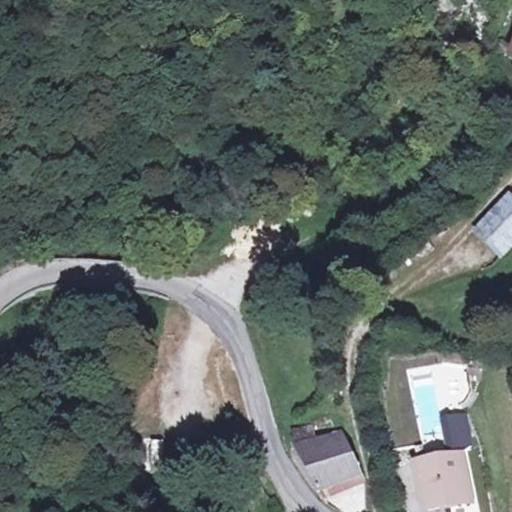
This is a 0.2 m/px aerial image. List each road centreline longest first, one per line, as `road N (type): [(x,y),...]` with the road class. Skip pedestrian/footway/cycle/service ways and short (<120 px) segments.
road 1 (tertiary): [(0,293),(55,271),(191,287),(232,326),(276,459),(313,511)]
road 2 (track): [(378,511),(355,399),(358,346),(373,316),(511,184)]
road 3 (track): [(511,143),(492,167),(380,248),(238,279),(215,305)]
